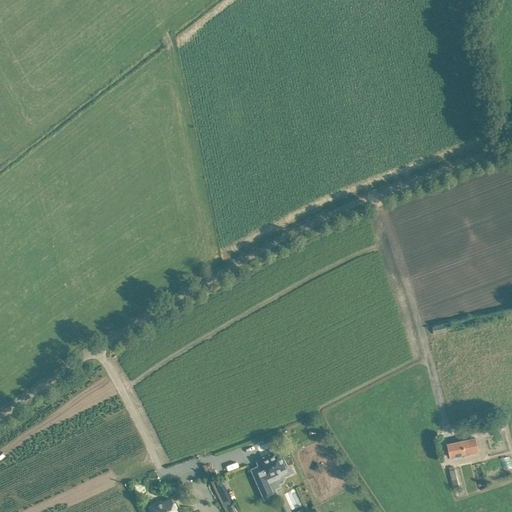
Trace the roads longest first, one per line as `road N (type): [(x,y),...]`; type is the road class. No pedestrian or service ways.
road 1 (unclassified): [(0,421),(282,241),(342,210),(511,150)]
road 2 (unknown): [(100,356),(160,474),(190,470)]
